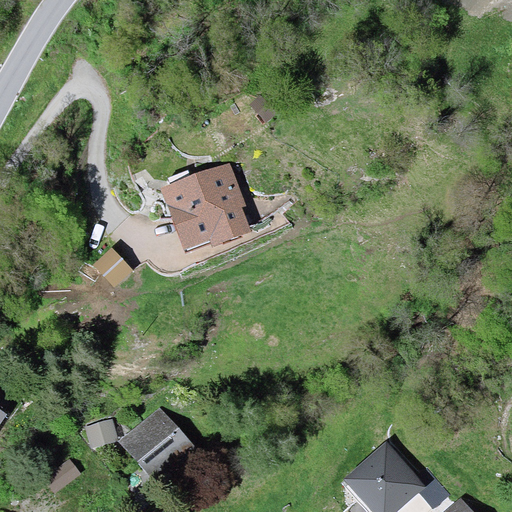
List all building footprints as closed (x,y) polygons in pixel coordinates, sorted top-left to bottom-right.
[(235,172),(166,194),(187,259),(256,237),(235,172)] [(136,278),(113,256),(95,274),(117,297),(136,278)] [(162,420),(125,451),(156,488),(194,457),(162,420)] [(115,425),(85,432),(91,454),(120,447),(115,425)] [(83,482),(70,465),(45,484),(58,501),(83,482)] [(426,511),(393,475),(360,506),(365,511),(426,511)]
